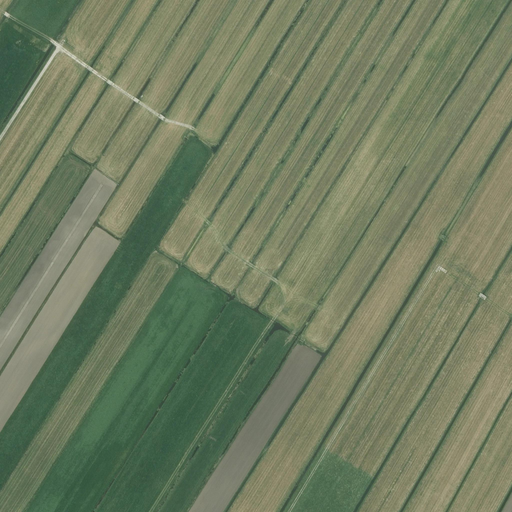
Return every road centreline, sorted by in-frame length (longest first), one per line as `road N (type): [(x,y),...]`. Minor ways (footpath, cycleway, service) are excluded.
road 1 (track): [(0,345),(115,160)]
road 2 (track): [(59,47),(165,119),(200,130)]
